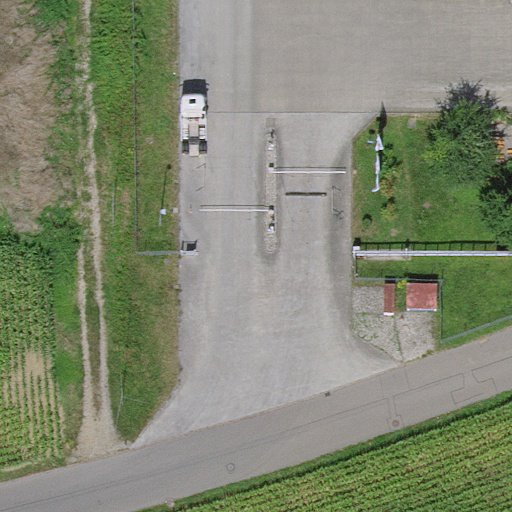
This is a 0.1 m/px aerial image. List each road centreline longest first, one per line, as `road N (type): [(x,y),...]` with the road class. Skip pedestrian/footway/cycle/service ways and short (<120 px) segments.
road 1 (unclassified): [(33,511),(236,456),(511,361)]
road 2 (track): [(78,500),(62,0)]
